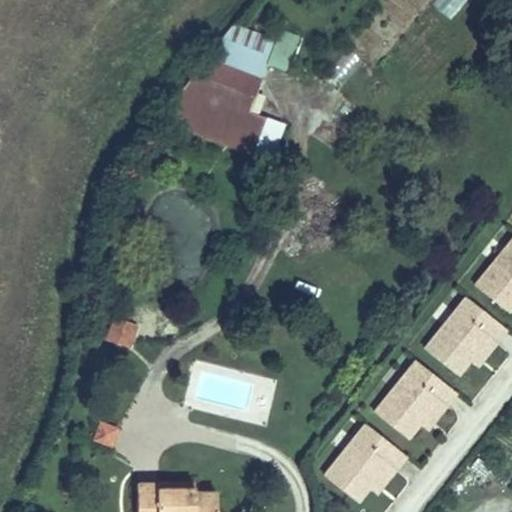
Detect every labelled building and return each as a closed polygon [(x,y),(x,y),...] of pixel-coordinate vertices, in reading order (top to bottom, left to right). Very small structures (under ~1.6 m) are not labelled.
[(454,20),(463,0),(435,0),(431,9),(454,20)] [(247,114),(259,81),(268,58),(221,40),(216,47),(185,85),(176,95),(158,117),(251,151),(263,120),(247,114)] [(342,83),(361,60),(348,49),(329,72),(342,83)] [(511,304),(511,239),(475,286),(507,311),(511,304)] [(468,359),(487,336),(495,342),(505,329),(466,298),(425,349),(457,374),(468,359)] [(125,348),(134,324),(116,317),(107,341),(125,348)] [(476,366),(495,342),(487,336),(468,359),(476,366)] [(444,406),(455,392),(415,361),(374,413),(406,438),(418,423),(436,399),(444,406)] [(426,429),(444,406),(436,399),(418,423),(426,429)] [(110,445),(116,429),(101,424),(95,439),(110,445)] [(356,501),(368,486),(367,486),(386,463),(394,469),(405,455),(365,424),(324,476),(356,501)] [(375,493),(394,469),(386,463),(367,486),(368,486),(375,493)] [(137,511),(216,511),(216,493),(194,493),(193,483),(136,484),(137,511)]
